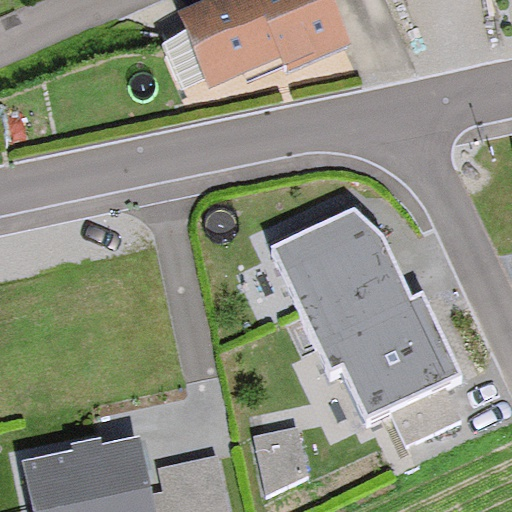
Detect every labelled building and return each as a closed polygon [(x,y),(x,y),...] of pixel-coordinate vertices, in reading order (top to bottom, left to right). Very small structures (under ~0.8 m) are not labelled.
[(350,47),(330,0),(221,0),(185,15),(215,86),(243,74),(249,89),(350,47)] [(380,244),(351,220),(276,253),(332,372),(344,368),(372,425),(459,382),(431,321),(421,300),(408,304),(386,258),(380,244)] [(301,430),(258,438),(268,500),(309,475),(301,430)] [(142,443),(26,465),(34,511),(155,511),(152,496),(147,472),(142,443)] [(164,494),(152,496),(155,511),(233,511),(223,458),(159,471),(164,494)]
